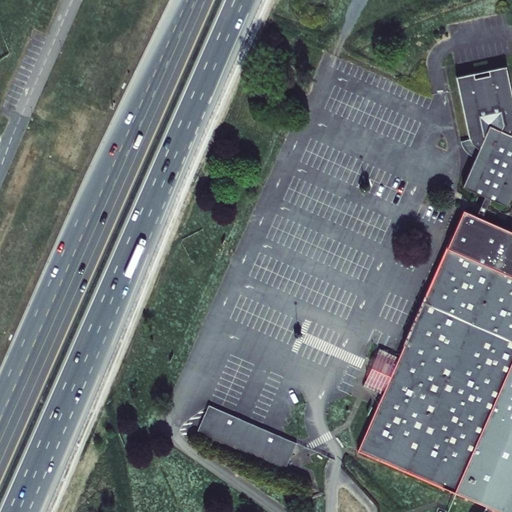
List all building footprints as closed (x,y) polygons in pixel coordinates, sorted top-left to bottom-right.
[(485,193),(491,196),(508,204),(511,194),(511,138),(510,138),(510,131),(511,131),(511,97),(507,67),(455,76),(461,110),(468,138),(469,145),(473,149),(478,151),(463,184),(485,193)] [(491,196),(485,193),(476,214),(482,217),(491,196)] [(447,243),(463,208),(445,201),(429,236),(447,243)] [(511,511),(511,229),(482,217),(476,214),(463,208),(447,243),(415,317),(398,355),(390,352),(385,362),(394,366),(386,382),(378,379),(374,389),(382,392),(375,407),(357,448),(502,511),(511,511)] [(385,362),(390,352),(378,347),(362,383),(374,389),(378,379),(386,382),(394,366),(385,362)] [(281,469),(295,438),(210,401),(196,432),(281,469)]
